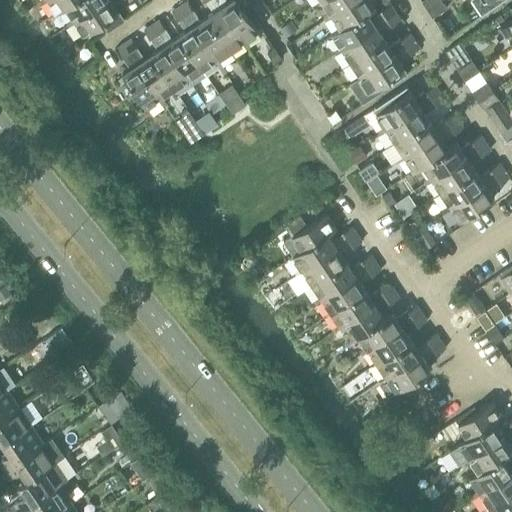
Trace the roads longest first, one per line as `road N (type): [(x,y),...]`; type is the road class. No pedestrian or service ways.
road 1 (tertiary): [(314,511),(0,127)]
road 2 (tertiary): [(0,191),(252,511)]
road 3 (residential): [(511,163),(409,0)]
road 4 (residential): [(511,403),(425,289)]
road 5 (residential): [(425,289),(405,284),(347,197)]
